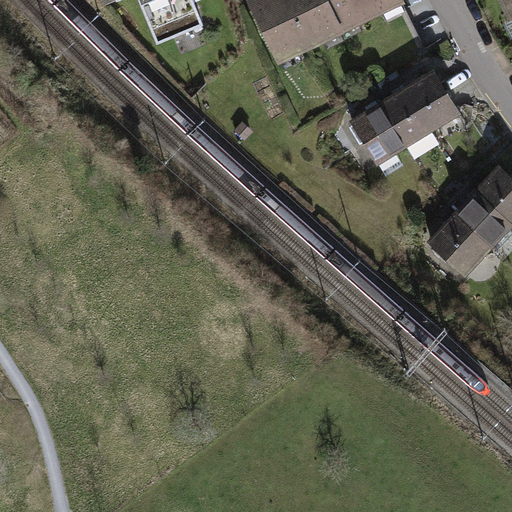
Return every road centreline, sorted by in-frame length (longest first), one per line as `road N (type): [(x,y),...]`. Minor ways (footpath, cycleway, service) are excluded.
road 1 (track): [(70,511),(29,390),(0,343)]
road 2 (residential): [(511,105),(447,0)]
